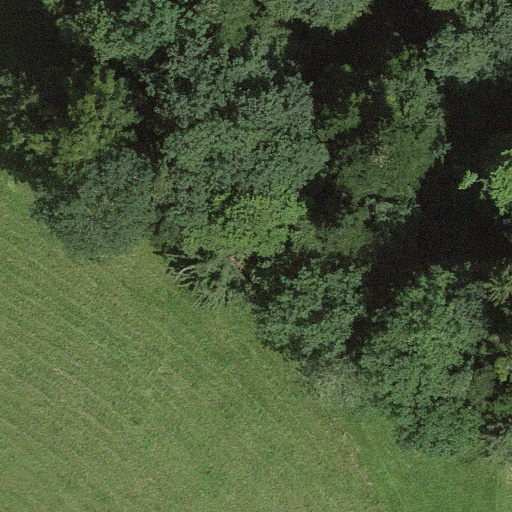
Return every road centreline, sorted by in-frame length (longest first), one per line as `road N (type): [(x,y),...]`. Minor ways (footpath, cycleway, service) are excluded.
road 1 (track): [(440,511),(388,419),(280,270),(166,145),(81,0)]
road 2 (track): [(511,76),(488,77),(323,0)]
